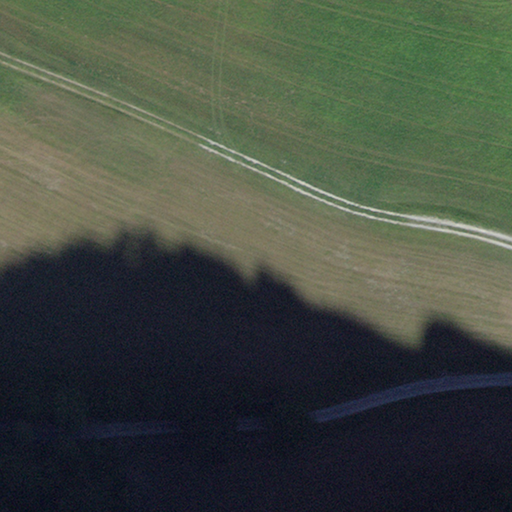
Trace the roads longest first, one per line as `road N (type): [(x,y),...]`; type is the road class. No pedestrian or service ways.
road 1 (track): [(511,249),(364,214),(0,59)]
road 2 (track): [(511,380),(439,383),(299,422),(162,425),(81,437)]
